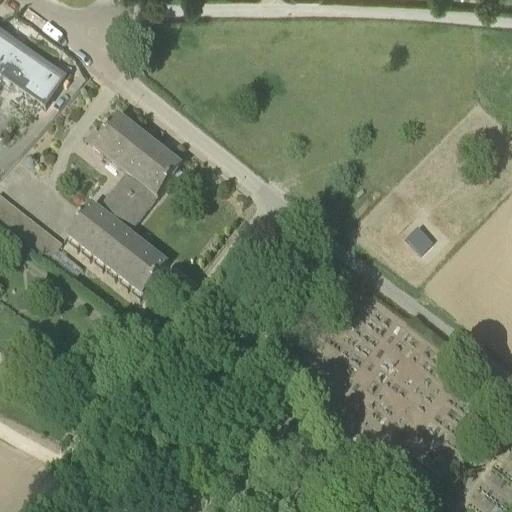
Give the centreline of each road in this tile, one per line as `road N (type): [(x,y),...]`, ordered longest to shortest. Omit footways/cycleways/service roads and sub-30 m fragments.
road 1 (unclassified): [(511,22),(363,10),(97,10)]
road 2 (unclassified): [(277,202),(511,379)]
road 3 (residential): [(277,202),(73,37)]
